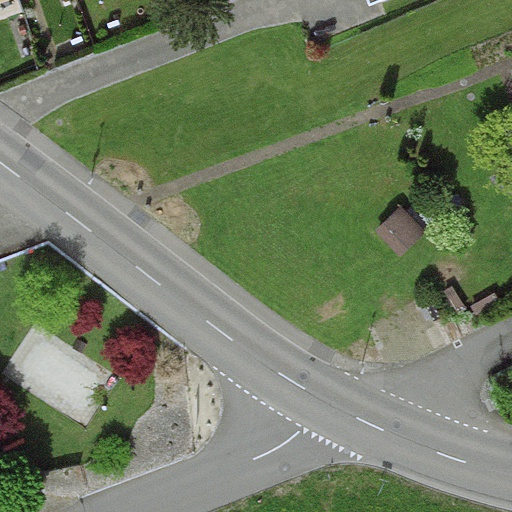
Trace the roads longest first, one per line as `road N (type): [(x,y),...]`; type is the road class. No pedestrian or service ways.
road 1 (secondary): [(321,397),(0,159)]
road 2 (residential): [(122,511),(257,457),(302,426),(321,397)]
road 3 (residential): [(397,434),(412,404),(447,370),(511,339)]
road 4 (secondary): [(511,474),(397,434)]
